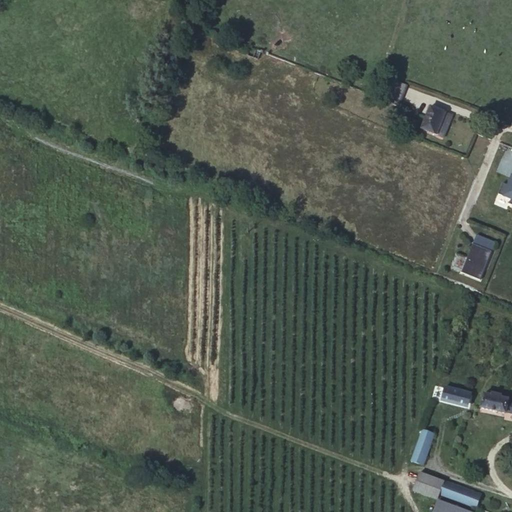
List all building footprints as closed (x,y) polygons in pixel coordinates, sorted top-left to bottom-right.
[(237,40),(233,49),(258,59),(261,50),(237,40)] [(390,108),(398,87),(392,85),(384,106),(390,108)] [(408,91),(398,87),(390,108),(399,112),(408,91)] [(443,119),(426,112),(417,133),(434,140),(443,119)] [(511,174),(507,184),(503,183),(499,194),(511,199),(511,174)] [(496,243),(476,235),(461,272),(481,280),(496,243)] [(433,402),(441,404),(443,395),(435,394),(433,402)] [(443,395),(441,404),(441,407),(465,412),(467,401),(443,395)] [(484,400),(480,418),(503,422),(504,419),(511,420),(511,410),(507,409),(508,405),(502,405),(503,399),(492,397),(491,401),(484,400)] [(422,439),(419,447),(429,450),(432,441),(422,439)] [(429,450),(419,447),(411,470),(421,474),(429,450)] [(474,511),(478,501),(424,482),(419,495),(437,502),(433,511),(474,511)]
